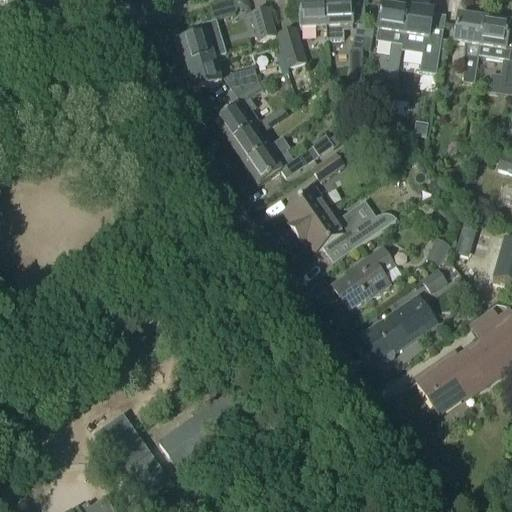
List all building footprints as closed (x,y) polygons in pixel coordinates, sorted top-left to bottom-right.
[(0,0),(5,3),(7,4),(10,11),(11,9),(29,0),(0,0)] [(58,0),(46,0),(45,1),(51,13),(62,8),(58,0)] [(246,0),(242,0),(235,2),(239,12),(243,14),(250,12),(246,0)] [(351,1),(325,2),(326,31),(327,46),(343,45),(342,31),(353,30),(351,1)] [(325,2),(299,3),(300,32),(326,31),(325,2)] [(408,9),(401,54),(423,57),(420,76),(436,78),(439,61),(442,43),(446,19),(433,17),(434,13),(423,12),(424,6),(411,4),(410,10),(408,9)] [(382,5),(375,44),(393,47),(390,62),(399,64),(401,54),(408,9),(382,5)] [(268,13),(250,18),(258,45),(276,40),(268,13)] [(458,17),(453,47),(463,48),(463,86),(474,87),(478,58),(484,21),(458,17)] [(484,21),(478,58),(508,63),(504,89),(511,90),(511,53),(506,53),(510,25),(484,21)] [(204,36),(178,44),(185,69),(213,61),(224,58),(215,25),(202,29),(204,36)] [(356,29),(353,54),(361,54),(363,40),(365,31),(356,29)] [(365,31),(363,40),(371,41),(372,32),(365,31)] [(296,32),(277,38),(288,72),(306,66),(296,32)] [(442,43),(439,61),(447,63),(449,44),(442,43)] [(213,61),(185,69),(193,94),(221,86),(213,61)] [(232,77),(224,83),(233,95),(256,80),(254,71),(232,77)] [(241,106),(213,125),(228,147),(252,131),(259,126),(251,114),(255,112),(249,102),(267,90),(276,89),(272,81),(257,86),(256,80),(233,95),(241,106)] [(50,84),(48,98),(71,101),(73,87),(50,84)] [(274,115),(260,125),(265,133),(280,123),(274,115)] [(425,142),(427,128),(415,126),(413,140),(425,142)] [(267,152),(243,168),(258,190),(280,174),(286,183),(351,138),(347,130),(329,144),(326,139),(312,149),(313,151),(293,165),(286,155),(289,152),(282,141),(267,152)] [(252,131),(228,147),(243,168),(267,152),(252,131)] [(346,150),(312,174),(320,186),(343,170),(342,168),(353,161),(346,150)] [(511,163),(499,160),(495,174),(511,178),(511,163)] [(293,209),(283,216),(290,226),(288,228),(296,239),(330,215),(312,188),(289,204),(293,209)] [(330,215),(296,239),(303,249),(305,248),(312,258),(322,252),(326,258),(355,237),(362,247),(396,223),(394,221),(393,221),(390,219),(389,219),(388,218),(385,218),(383,218),(382,218),(380,219),(378,220),(377,220),(362,230),(352,215),(337,225),(330,215)] [(511,246),(504,244),(492,284),(511,290),(511,246)] [(355,273),(332,289),(340,301),(336,304),(341,312),(346,309),(349,314),(369,300),(370,302),(389,289),(382,279),(394,271),(381,252),(354,270),(355,273)] [(430,253),(426,263),(439,269),(444,259),(430,253)] [(410,277),(424,269),(417,258),(403,266),(410,277)] [(437,274),(422,284),(430,296),(444,286),(437,274)] [(417,300),(360,340),(367,349),(362,353),(372,368),(380,362),(382,365),(386,366),(393,362),(394,358),(392,355),(435,325),(417,300)] [(442,366),(416,384),(438,416),(472,392),(474,395),(511,369),(511,319),(508,314),(497,322),(492,314),(471,328),(482,345),(445,371),(442,366)] [(170,439),(158,447),(178,475),(189,468),(249,427),(230,398),(216,408),(213,404),(192,419),(194,423),(170,439)] [(111,511),(105,502),(90,511),(87,507),(80,511),(111,511)]
